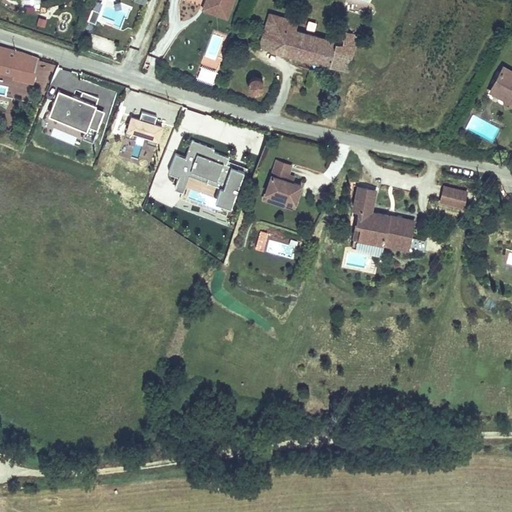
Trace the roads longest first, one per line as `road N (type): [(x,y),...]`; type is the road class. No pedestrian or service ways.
road 1 (unclassified): [(0,32),(272,120),(511,172)]
road 2 (track): [(511,435),(333,440),(102,472),(0,470)]
